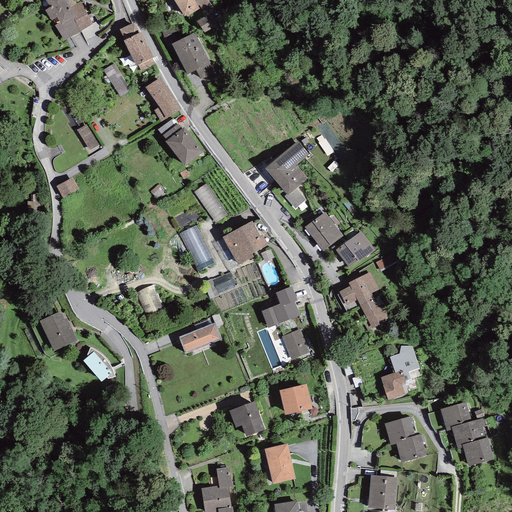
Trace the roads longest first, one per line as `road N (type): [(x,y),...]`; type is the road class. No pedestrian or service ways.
road 1 (tertiary): [(132,0),(192,116),(306,271),(342,391),(337,511)]
road 2 (residential): [(115,0),(118,28),(53,85),(38,127),(57,211),(57,262),(83,305)]
road 3 (residential): [(83,305),(121,323),(143,352),(183,511)]
road 4 (unclassified): [(83,305),(129,362),(142,511)]
